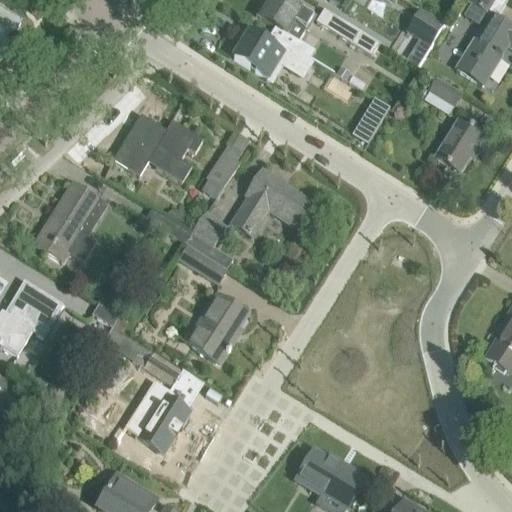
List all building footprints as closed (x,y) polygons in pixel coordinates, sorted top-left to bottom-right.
[(269,39),(276,42),(276,41),(309,62),(314,53),(300,44),(314,20),(280,0),(274,0),(271,7),(264,3),(255,18),(275,30),(269,39)] [(468,0),(466,4),(487,18),(498,0),(468,0)] [(0,56),(20,24),(0,11),(0,56)] [(323,12),(315,25),(370,59),(378,46),(323,12)] [(419,12),(405,34),(430,50),(444,28),(419,12)] [(511,52),(511,30),(491,17),(456,73),(482,89),(499,62),(501,63),(502,60),(496,56),(502,46),(511,52)] [(311,63),(309,62),(276,41),(276,42),(271,49),(249,35),(233,61),(271,84),(281,67),(293,74),(293,73),(302,78),(311,63)] [(437,82),(423,104),(447,119),(461,97),(437,82)] [(378,124),(363,114),(348,139),(363,149),(378,124)] [(194,157),(202,144),(172,125),(166,134),(140,119),(113,164),(139,180),(144,172),(178,192),(191,170),(180,163),(187,153),(194,157)] [(476,157),(486,141),(458,124),(434,163),(459,178),(473,155),(476,157)] [(222,156),(205,182),(222,192),(240,167),(222,156)] [(268,214),(297,233),(312,208),(284,190),(282,192),(276,188),(278,184),(262,173),(245,200),(247,201),(230,228),(251,241),(254,235),(268,214)] [(98,202),(73,186),(52,219),(55,221),(51,227),(48,226),(33,249),(61,267),(66,259),(81,269),(94,248),(76,236),(98,202)] [(184,249),(185,247),(193,237),(151,211),(144,224),(184,249)] [(193,237),(185,247),(186,248),(226,273),(232,264),(212,251),(225,231),(206,217),(193,237)] [(215,290),(226,273),(186,248),(176,265),(215,290)] [(1,315),(0,317),(0,348),(18,359),(32,335),(42,341),(62,308),(24,285),(10,309),(12,311),(7,319),(1,315)] [(233,340),(247,318),(216,298),(200,322),(206,326),(191,349),(219,368),(235,342),(233,340)] [(90,319),(111,332),(117,322),(97,309),(90,319)] [(128,329),(117,322),(111,332),(105,341),(115,349),(124,336),(128,329)] [(504,335),(487,363),(511,378),(511,329),(507,337),(504,335)] [(124,336),(115,349),(112,352),(172,392),(183,374),(124,336)] [(97,375),(85,392),(102,403),(114,386),(97,375)] [(163,457),(188,417),(185,415),(190,406),(172,394),(166,403),(164,402),(139,442),(136,440),(132,441),(128,447),(129,451),(146,462),(150,461),(155,453),(163,457)] [(313,453),(296,483),(321,498),(316,506),(326,511),(346,511),(360,490),(359,490),(365,480),(349,470),(347,473),(313,453)] [(150,511),(155,505),(115,481),(98,509),(102,511),(166,511),(165,511),(164,511),(150,511)] [(415,511),(416,511),(403,503),(397,511),(415,511)]
